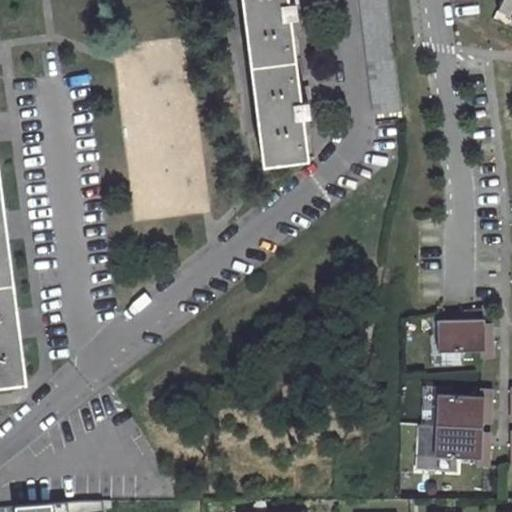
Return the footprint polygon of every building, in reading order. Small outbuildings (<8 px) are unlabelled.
[(309,159),(304,117),(312,116),(310,103),(309,99),(302,100),(300,88),(291,19),(299,17),(297,4),(297,0),(289,2),(289,0),(242,0),(244,10),(264,8),(267,35),(248,38),(257,108),(276,106),(280,135),(261,137),(264,165),(309,159)] [(389,0),(361,0),(376,113),(404,109),(389,0)] [(511,0),(502,0),(499,8),(511,14),(511,0)] [(264,8),(244,10),(248,38),(267,35),(264,8)] [(311,87),(300,88),(302,100),(309,99),(310,103),(313,102),(311,87)] [(276,106),(257,108),(261,137),(280,135),(276,106)] [(0,385),(28,381),(23,339),(3,342),(0,321),(0,314),(19,312),(10,241),(0,242),(0,212),(6,211),(0,168),(0,385)] [(6,211),(0,212),(0,242),(10,241),(6,211)] [(19,312),(0,314),(0,321),(3,342),(23,339),(19,312)] [(485,317),(438,318),(439,350),(481,349),(481,355),(494,354),(493,324),(485,324),(485,317)] [(480,394),(438,392),(437,455),(478,457),(478,463),(490,463),(491,433),(483,433),(484,419),(492,420),(493,389),(481,388),(480,394)] [(83,511),(106,511),(104,498),(82,502),(83,511)] [(69,511),(68,501),(16,506),(16,511),(69,511)]
